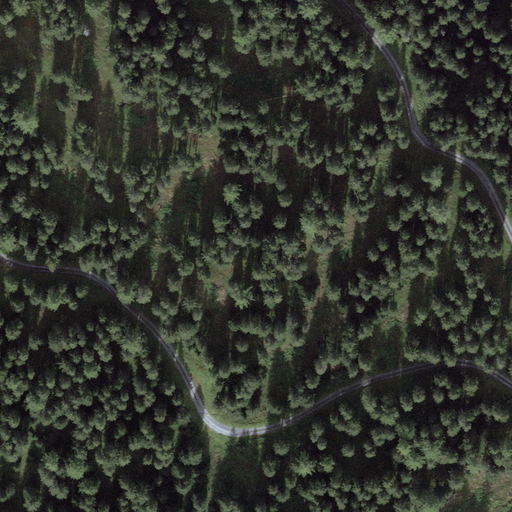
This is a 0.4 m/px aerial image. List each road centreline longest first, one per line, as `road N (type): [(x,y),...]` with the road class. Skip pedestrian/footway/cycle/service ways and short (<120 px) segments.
road 1 (track): [(511,385),(447,362),(387,374),(274,428),(237,433),(200,412),(149,325),(101,283),(0,256)]
road 2 (track): [(336,0),(401,77),(416,132),(473,168),(511,231)]
